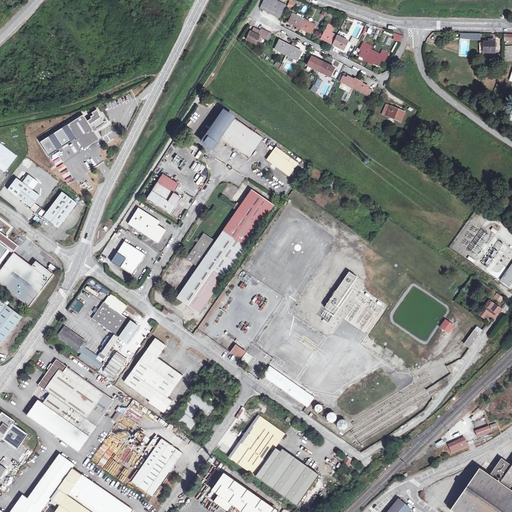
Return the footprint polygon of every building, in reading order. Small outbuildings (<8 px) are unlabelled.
[(261,0),(258,7),(277,17),(284,4),(275,0),(261,0)] [(299,26),(303,17),(292,11),(287,20),(299,26)] [(303,17),(299,26),(310,32),(315,23),(303,17)] [(331,43),(336,34),(330,31),(334,25),(328,22),(320,37),(331,43)] [(259,27),(257,31),(258,32),(261,33),(266,36),(270,30),(260,25),(259,27)] [(249,27),(245,35),(254,40),(258,32),(257,31),(251,28),(249,27)] [(394,33),(392,40),(401,43),(403,36),(394,33)] [(336,34),(331,43),(341,49),(347,40),(336,34)] [(273,45),(284,52),(288,44),(277,37),(273,45)] [(349,43),(356,46),(359,40),(352,37),(349,43)] [(373,51),(367,47),(363,46),(364,43),(360,41),(357,48),(359,50),(357,55),(362,57),(361,60),(367,63),(373,51)] [(494,41),(489,41),(489,43),(484,43),(483,53),(493,54),(494,41)] [(349,58),(354,46),(349,43),(344,56),(349,58)] [(288,44),(284,52),(295,59),(300,50),(288,44)] [(380,54),(373,51),(367,63),(370,65),(371,62),(377,65),(380,60),(384,61),(389,53),(382,50),(380,54)] [(316,70),(321,61),(309,55),(305,64),(316,70)] [(321,61),(316,70),(326,76),(332,67),(321,61)] [(316,78),(310,92),(326,98),(333,80),(319,74),(317,78),(316,78)] [(338,81),(352,89),(357,80),(353,77),(351,79),(346,76),(345,78),(341,75),(338,81)] [(357,80),(352,89),(366,97),(369,91),(365,89),(366,87),(360,84),(360,82),(357,80)] [(206,94),(201,100),(205,103),(210,98),(206,94)] [(92,114),(89,116),(89,118),(85,120),(81,114),(65,124),(77,141),(92,131),(90,126),(92,125),(95,129),(104,123),(97,113),(97,112),(95,108),(90,112),(92,114)] [(390,108),(386,117),(399,122),(403,113),(390,108)] [(230,145),(234,148),(247,128),(233,118),(222,111),(208,130),(219,137),(230,145)] [(104,133),(105,138),(113,137),(111,126),(106,127),(107,133),(104,133)] [(247,128),(234,148),(248,157),(261,138),(247,128)] [(219,137),(208,130),(200,142),(210,149),(218,139),(229,147),(230,145),(219,137)] [(97,138),(92,131),(77,141),(82,149),(97,138)] [(0,167),(2,165),(6,168),(15,156),(0,144),(0,167)] [(274,147),(264,159),(289,177),(298,164),(274,147)] [(246,159),(248,157),(234,148),(233,149),(246,159)] [(21,162),(25,167),(30,162),(26,158),(21,162)] [(179,169),(183,163),(179,160),(175,165),(179,169)] [(46,212),(40,208),(34,203),(39,196),(31,190),(37,182),(27,175),(24,178),(21,183),(19,182),(15,178),(6,190),(30,207),(31,207),(29,210),(35,214),(41,218),(43,216),(58,227),(75,203),(60,192),(46,212)] [(147,198),(172,214),(181,197),(173,193),(177,187),(161,177),(147,198)] [(204,235),(199,242),(197,245),(186,262),(198,270),(177,300),(200,316),(274,208),(251,192),(241,208),(237,205),(233,211),(237,213),(216,244),(204,235)] [(165,231),(157,226),(159,222),(138,208),(128,224),(158,244),(165,231)] [(144,258),(123,245),(116,256),(125,261),(119,270),(132,277),(144,258)] [(157,262),(163,254),(160,251),(154,260),(157,262)] [(30,267),(13,254),(0,270),(0,286),(28,307),(52,275),(35,262),(30,267)] [(511,264),(500,281),(509,287),(511,283),(511,264)] [(323,308),(331,313),(356,278),(348,272),(323,308)] [(472,296),(469,301),(475,305),(478,301),(472,296)] [(71,308),(79,313),(85,304),(76,299),(71,308)] [(485,307),(497,316),(501,311),(485,300),(481,305),(485,307)] [(0,348),(22,318),(0,301),(0,348)] [(135,330),(100,304),(88,320),(123,346),(135,330)] [(495,320),(497,316),(485,307),(479,315),(484,319),(487,315),(495,320)] [(445,320),(440,328),(448,333),(453,325),(445,320)] [(478,329),(465,346),(470,350),(483,332),(478,329)] [(81,344),(62,330),(55,340),(74,353),(81,344)] [(170,402),(164,398),(179,377),(155,360),(164,347),(153,339),(121,384),(147,402),(145,404),(161,415),(170,402)] [(238,361),(244,354),(234,347),(229,355),(238,361)] [(122,361),(112,354),(99,373),(109,380),(122,361)] [(82,421),(89,411),(99,417),(110,402),(52,361),(34,387),(46,395),(39,405),(75,431),(82,421)] [(306,409),(313,400),(270,369),(263,378),(306,409)] [(205,419),(211,409),(191,395),(172,422),(187,434),(194,425),(188,421),(194,411),(205,419)] [(75,431),(39,405),(34,401),(23,417),(54,439),(74,453),(92,428),(82,421),(75,431)] [(327,415),(328,414),(329,413),(316,404),(311,411),(324,420),(325,419),(325,416),(327,415)] [(112,419),(118,423),(126,411),(120,407),(112,419)] [(89,411),(82,421),(92,428),(99,417),(89,411)] [(325,416),(325,419),(325,420),(326,422),(328,423),(330,423),(332,423),(333,422),(334,420),(335,418),(334,416),(332,414),(330,414),(328,414),(327,415),(325,416)] [(225,460),(294,509),(316,478),(279,452),(277,455),(275,457),(270,453),(272,451),(282,437),(254,418),(225,460)] [(346,424),(344,421),(342,420),(340,420),(336,422),(334,425),(334,427),(336,430),(339,432),(341,433),(344,431),(346,428),(346,424)] [(0,441),(14,452),(25,438),(10,427),(0,441)] [(477,434),(478,438),(491,433),(489,429),(477,434)] [(469,449),(465,441),(449,448),(453,456),(469,449)] [(121,478),(129,483),(149,498),(179,455),(159,442),(135,475),(127,470),(121,478)] [(19,497),(8,511),(39,511),(43,507),(48,501),(70,470),(72,467),(56,456),(28,496),(37,502),(33,507),(24,501),(19,497)] [(511,511),(511,465),(511,468),(500,461),(489,478),(479,471),(451,511),(511,511)] [(128,511),(70,470),(48,501),(57,507),(53,511),(128,511)] [(214,497),(229,507),(236,511),(269,511),(219,477),(208,492),(214,497)] [(210,502),(213,499),(205,493),(202,496),(210,502)] [(28,496),(24,501),(33,507),(37,502),(28,496)] [(214,497),(213,499),(210,502),(209,504),(220,511),(224,511),(229,507),(214,497)] [(397,502),(389,511),(390,511),(408,511),(409,511),(397,502)]
